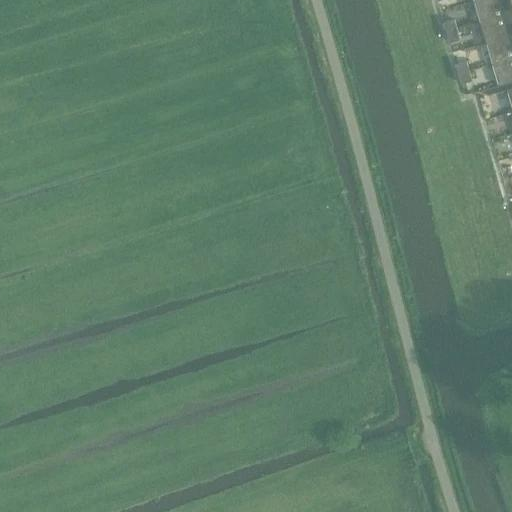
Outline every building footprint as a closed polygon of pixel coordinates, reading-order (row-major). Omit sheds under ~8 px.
[(511,0),(481,0),(475,2),(481,23),(511,13),(511,0)] [(511,13),(481,23),(487,43),(511,36),(511,13)] [(444,23),(447,33),(457,30),(455,20),(444,23)] [(457,30),(447,33),(450,42),(460,39),(457,30)] [(511,36),(487,43),(493,64),(511,58),(511,36)] [(511,58),(493,64),(499,86),(511,82),(511,58)] [(456,64),(459,74),(469,71),(467,61),(456,64)] [(469,71),(459,74),(462,84),(472,81),(469,71)]
